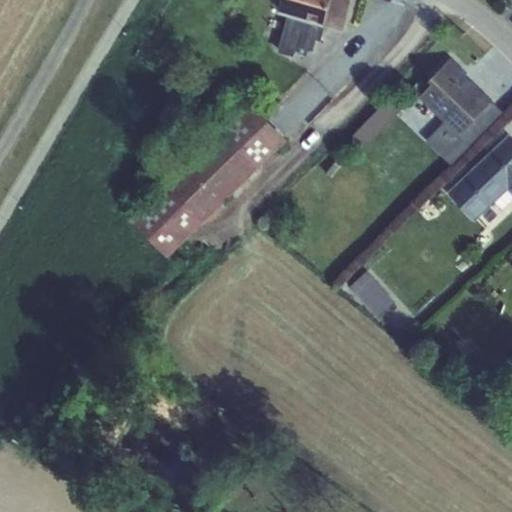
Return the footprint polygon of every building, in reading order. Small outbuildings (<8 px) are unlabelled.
[(282,0),(280,10),(287,12),(325,23),(330,0),(282,0)] [(330,0),(325,23),(344,28),(352,0),(330,0)] [(321,39),(325,23),(287,12),(279,51),(293,55),(296,45),(314,49),(316,39),(321,39)] [(420,96),(461,134),(493,99),(466,74),(468,72),(451,57),(430,80),(433,83),(420,96)] [(388,99),(354,135),(367,147),(401,111),(388,99)] [(286,138),(250,101),(129,220),(166,258),(286,138)] [(511,135),(510,133),(449,191),(475,219),(495,201),(508,188),(511,192),(511,135)] [(495,201),(503,208),(511,200),(511,192),(508,188),(495,201)] [(369,301),(378,313),(396,300),(387,288),(369,301)] [(386,317),(406,339),(418,328),(397,306),(386,317)] [(461,332),(441,351),(453,364),(458,359),(464,366),(462,368),(473,381),(489,367),(488,367),(490,365),(461,332)]
